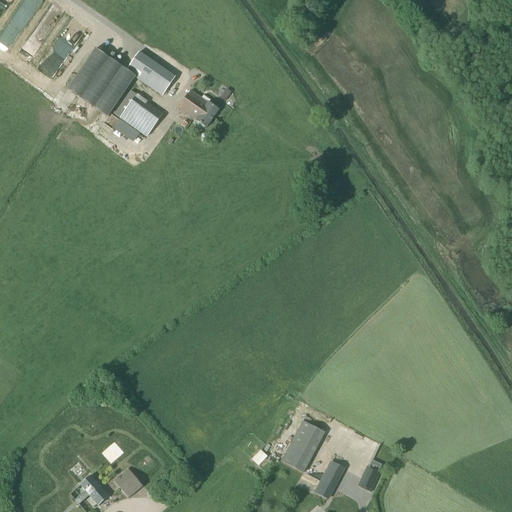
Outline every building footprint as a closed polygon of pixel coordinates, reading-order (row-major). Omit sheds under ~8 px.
[(67,90),(81,99),(107,117),(134,77),(162,96),(175,78),(161,68),(139,53),(127,70),(95,49),(67,90)] [(190,91),(178,109),(189,116),(189,117),(206,128),(219,110),(208,103),(190,91)] [(147,137),(163,114),(136,95),(120,118),(147,137)] [(282,460),(304,472),(326,433),(304,421),(282,460)] [(252,460),(259,467),(268,457),(260,451),(252,460)] [(344,469),(332,462),(315,492),(327,499),(344,469)] [(358,487),(371,493),(380,473),(367,467),(358,487)] [(114,481),(129,499),(143,488),(128,470),(114,481)] [(80,485),(98,507),(109,497),(91,476),(80,485)]
